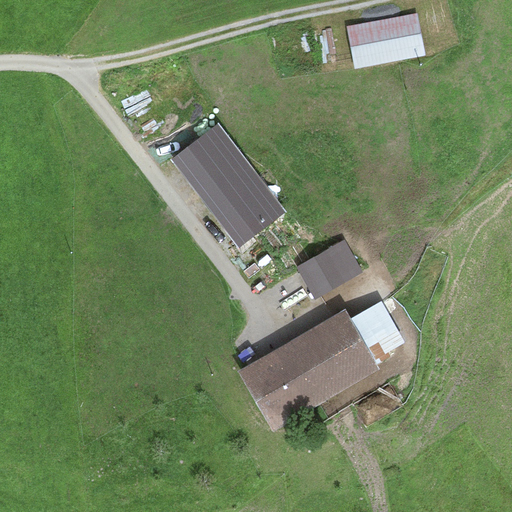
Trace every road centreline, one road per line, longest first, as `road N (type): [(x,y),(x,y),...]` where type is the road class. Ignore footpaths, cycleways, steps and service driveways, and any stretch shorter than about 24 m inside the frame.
road 1 (track): [(368,0),(182,50),(70,70),(0,67)]
road 2 (track): [(269,323),(164,202),(70,70)]
